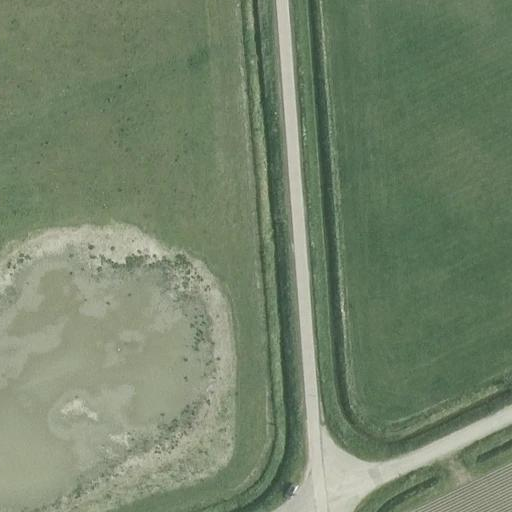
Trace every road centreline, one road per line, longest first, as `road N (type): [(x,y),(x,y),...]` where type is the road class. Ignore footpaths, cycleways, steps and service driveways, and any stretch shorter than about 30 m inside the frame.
road 1 (unclassified): [(321,503),(282,0)]
road 2 (unclassified): [(321,503),(511,413)]
